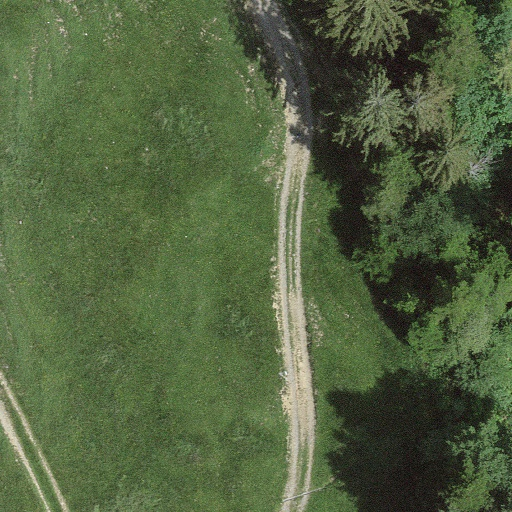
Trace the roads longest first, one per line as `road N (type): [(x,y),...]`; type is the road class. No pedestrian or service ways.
road 1 (track): [(263,0),(306,96),(293,245),(304,424),(294,511)]
road 2 (track): [(51,511),(0,395)]
